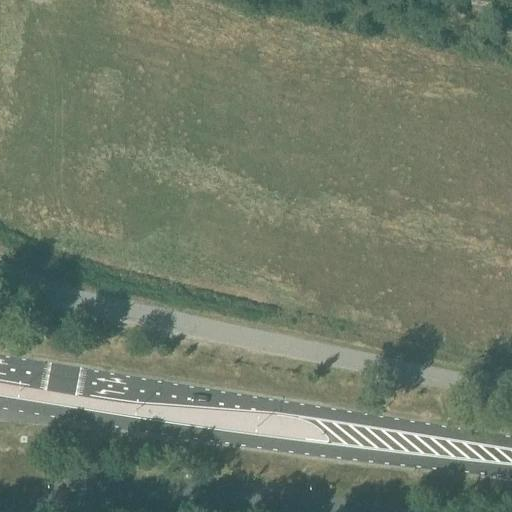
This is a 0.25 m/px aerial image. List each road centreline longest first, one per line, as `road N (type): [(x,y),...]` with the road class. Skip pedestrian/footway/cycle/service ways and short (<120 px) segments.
road 1 (unclassified): [(0,266),(100,304),(511,392)]
road 2 (primary): [(511,441),(0,367)]
road 3 (primary): [(0,402),(511,464)]
road 4 (unclassified): [(357,511),(199,489),(82,491),(0,510)]
